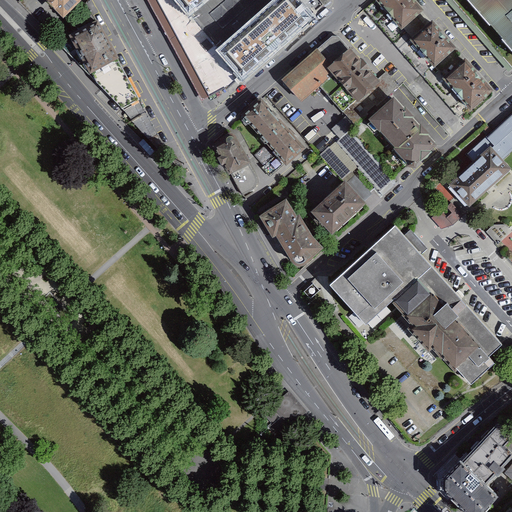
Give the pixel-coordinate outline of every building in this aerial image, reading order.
[(43,0),(62,19),(80,0),(43,0)] [(220,96),(236,83),(212,56),(183,20),(165,0),(156,0),(210,100),(220,96)] [(206,0),(165,0),(183,20),(206,0)] [(276,0),(206,0),(183,20),(212,56),(276,0)] [(236,83),(305,22),(285,0),(276,0),(212,56),(236,83)] [(419,11),(408,0),(376,0),(400,28),(419,11)] [(511,0),(467,0),(511,52),(511,0)] [(96,22),(72,36),(91,73),(116,60),(96,22)] [(452,48),(431,24),(412,41),(433,65),(452,48)] [(381,81),(354,52),(333,71),(365,106),(386,87),(381,81)] [(328,63),(319,53),(286,83),(304,103),(329,80),(327,78),(332,74),(330,71),(331,70),(326,64),(328,63)] [(139,102),(116,60),(91,73),(95,82),(122,111),(139,102)] [(490,91),(465,62),(446,79),(472,107),(490,91)] [(430,142),(394,97),(369,120),(403,158),(403,163),(411,164),(412,160),(430,142)] [(163,147),(139,102),(122,111),(158,150),(163,147)] [(246,117),(266,140),(281,127),(260,104),(246,117)] [(352,126),(344,117),(330,129),(338,139),(352,126)] [(511,148),(511,118),(489,140),(504,156),(511,148)] [(281,127),(266,140),(286,163),(301,150),(281,127)] [(351,130),(335,144),(381,197),(397,183),(351,130)] [(232,177),(250,166),(236,141),(234,140),(232,140),(229,141),(228,142),(227,144),(227,146),(228,148),(219,152),(223,161),(221,163),(224,169),(227,168),(232,177)] [(509,169),(490,149),(449,186),(468,206),(509,169)] [(250,166),(232,177),(244,197),(256,191),(258,189),(258,185),(258,182),(258,179),(250,166)] [(366,204),(347,184),(315,213),(334,234),(366,204)] [(263,217),(274,234),(276,233),(298,219),(286,202),(263,217)] [(464,217),(452,203),(447,208),(452,214),(448,218),(441,211),(432,219),(441,230),(453,226),(464,217)] [(298,219),(276,233),(294,263),(297,265),(300,266),(304,266),(307,264),(323,249),(313,239),(300,217),(298,219)] [(304,415),(286,394),(275,404),(293,425),(304,415)] [(495,426),(461,461),(486,484),(510,459),(502,451),(511,442),(495,426)] [(486,484),(461,461),(446,477),(446,489),(469,511),(483,511),(498,495),(486,484)] [(511,466),(503,477),(511,483),(511,466)]
